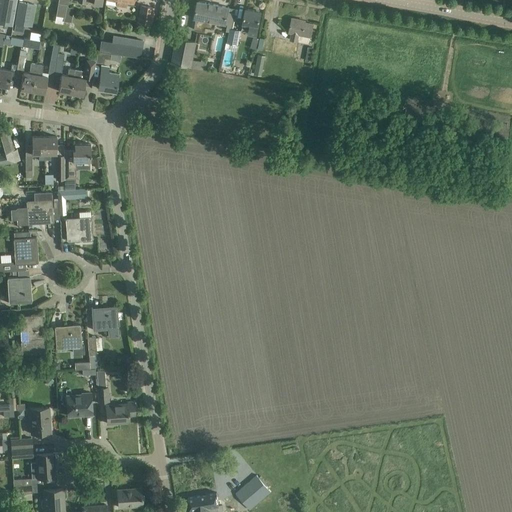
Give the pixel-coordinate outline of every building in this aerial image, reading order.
[(0,0),(0,23),(13,26),(17,0),(0,0)] [(68,0),(59,0),(57,15),(57,16),(64,17),(66,5),(68,5),(68,0)] [(194,30),(204,31),(205,26),(214,28),(215,21),(225,23),(226,23),(232,24),(235,9),(198,1),(195,18),(196,19),(194,30)] [(20,2),(15,23),(23,25),(27,25),(31,26),(38,27),(36,39),(41,40),(43,27),(42,27),(43,20),(32,18),(33,14),(35,4),(20,2)] [(70,22),(73,8),(68,7),(68,5),(66,5),(64,17),(63,21),(70,22)] [(138,23),(151,25),(153,8),(140,5),(138,23)] [(243,22),(242,28),(249,30),(249,34),(257,35),(259,25),(259,22),(261,12),(246,9),(244,19),(243,22)] [(292,18),(290,28),(289,32),(292,32),(291,39),(298,41),(309,43),(311,36),(313,24),(302,22),(303,20),(292,18)] [(232,29),(229,43),(238,45),(241,31),(232,29)] [(5,35),(3,44),(11,45),(12,39),(11,39),(11,36),(5,35)] [(142,40),(113,36),(110,53),(139,58),(142,40)] [(23,38),(22,38),(20,46),(29,47),(30,39),(29,39),(23,38)] [(172,62),(181,64),(204,69),(206,62),(194,59),(197,42),(195,42),(177,38),(172,62)] [(274,47),(274,51),(279,52),(280,50),(297,53),(298,44),(276,40),(274,47)] [(78,48),(71,47),(70,54),(77,55),(78,48)] [(23,70),(26,56),(26,52),(20,51),(19,55),(17,69),(23,70)] [(97,51),(96,62),(104,64),(105,59),(110,60),(111,54),(97,51)] [(55,71),(61,72),(64,54),(58,53),(57,57),(55,71)] [(48,73),(48,75),(54,76),(55,71),(57,57),(51,56),(50,61),(49,66),(48,73)] [(75,69),(71,93),(83,95),(84,85),(85,79),(92,80),(92,76),(95,61),(89,60),(86,60),(84,71),(83,76),(80,76),(81,73),(80,72),(80,70),(75,69)] [(32,91),(37,64),(31,63),(29,73),(23,72),(20,89),(32,91)] [(37,64),(32,91),(44,93),(46,82),(47,76),(41,75),(42,72),(43,65),(37,64)] [(98,88),(115,91),(118,73),(108,72),(108,67),(101,65),(98,88)] [(256,66),(254,74),(261,75),(263,68),(256,66)] [(0,67),(0,85),(9,87),(11,70),(0,67)] [(58,91),(71,93),(75,69),(70,68),(68,70),(67,76),(61,75),(58,91)] [(17,149),(14,149),(6,125),(0,127),(0,163),(19,160),(17,149)] [(44,136),(32,136),(32,145),(32,154),(40,154),(40,160),(44,160),(44,136)] [(56,154),(56,136),(44,136),(44,160),(51,160),(51,154),(56,154)] [(64,149),(64,155),(64,180),(64,186),(64,190),(75,189),(75,179),(75,167),(75,161),(90,161),(90,144),(74,144),(74,149),(64,149)] [(64,155),(55,155),(55,180),(64,180),(64,155)] [(101,167),(99,156),(93,157),(94,168),(101,167)] [(64,190),(58,190),(59,206),(59,214),(66,214),(65,199),(86,197),(86,196),(86,195),(86,189),(86,188),(75,189),(64,190)] [(17,208),(16,208),(16,209),(16,219),(17,224),(18,224),(18,223),(27,222),(27,223),(28,223),(28,222),(37,221),(38,219),(52,218),(52,221),(53,221),(53,220),(53,211),(52,207),(51,191),(34,192),(34,200),(27,201),(26,201),(26,208),(17,209),(17,208)] [(65,219),(66,237),(82,236),(83,238),(92,238),(91,218),(65,219)] [(15,238),(14,238),(14,239),(15,239),(17,263),(17,264),(24,263),(38,262),(37,262),(36,262),(36,253),(33,252),(32,238),(36,237),(30,237),(29,237),(28,231),(14,232),(15,238)] [(12,262),(0,262),(0,271),(3,271),(13,271),(25,270),(25,269),(24,263),(17,264),(17,263),(16,263),(13,263),(12,263),(12,262)] [(10,303),(21,303),(30,302),(29,293),(27,291),(26,276),(8,277),(10,303)] [(119,336),(118,313),(117,307),(108,308),(107,310),(91,311),(93,328),(109,327),(109,336),(119,336)] [(22,354),(34,353),(43,352),(43,339),(42,339),(41,330),(39,329),(38,314),(31,314),(20,315),(22,354)] [(70,329),(54,330),(55,348),(72,347),(73,353),(84,352),(83,344),(81,344),(80,326),(71,327),(70,329)] [(88,337),(89,356),(97,356),(95,336),(88,337)] [(97,356),(89,356),(90,361),(90,368),(95,368),(101,368),(100,362),(98,362),(97,356)] [(90,361),(75,362),(75,369),(82,369),(90,368),(90,361)] [(49,376),(45,381),(51,386),(55,381),(49,376)] [(99,402),(106,401),(105,395),(108,395),(108,387),(98,388),(99,402)] [(92,414),(91,404),(91,392),(82,393),(82,395),(66,396),(68,416),(79,415),(78,413),(83,413),(83,415),(92,414)] [(13,403),(9,404),(9,410),(13,410),(14,410),(17,410),(17,409),(17,397),(13,397),(13,403)] [(135,415),(134,400),(128,401),(128,404),(127,404),(127,405),(119,406),(119,404),(105,405),(107,423),(114,423),(114,421),(118,421),(118,422),(129,422),(129,416),(135,415)] [(32,434),(41,433),(51,432),(49,407),(30,409),(32,434)] [(11,448),(31,446),(31,439),(10,440),(11,448)] [(31,446),(11,448),(12,458),(32,456),(31,446)] [(31,478),(30,478),(30,485),(43,484),(42,478),(45,478),(55,477),(54,467),(52,467),(52,462),(54,462),(54,453),(44,454),(36,454),(36,462),(37,478),(31,478)] [(247,484),(236,493),(250,510),(272,492),(258,474),(247,484)] [(24,486),(15,486),(15,494),(31,492),(30,485),(24,486)] [(42,500),(41,501),(41,506),(43,507),(44,507),(44,511),(64,511),(63,488),(53,489),(43,490),(43,491),(44,500),(42,500)] [(117,489),(118,499),(118,505),(141,504),(141,506),(142,506),(141,488),(132,488),(132,490),(118,491),(118,489),(117,489)] [(214,493),(188,497),(190,510),(192,510),(192,511),(222,511),(222,505),(219,505),(216,493),(214,493)]
